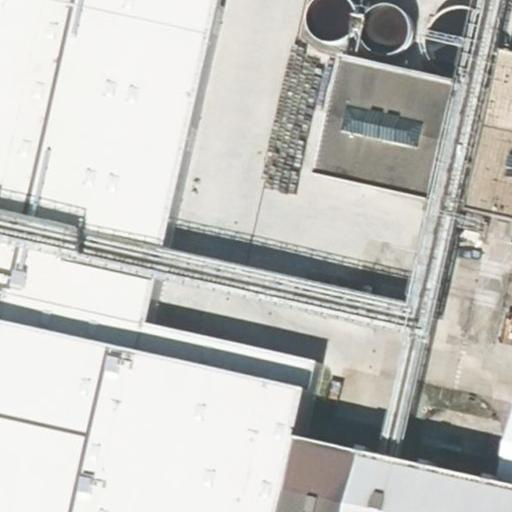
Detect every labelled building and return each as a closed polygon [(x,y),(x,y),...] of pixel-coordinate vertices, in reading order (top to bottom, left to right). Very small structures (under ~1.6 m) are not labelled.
[(227,0),(56,0),(0,242),(0,295),(12,298),(154,330),(227,0)] [(0,0),(0,242),(56,0),(0,0)] [(344,39),(355,31),(361,19),(360,7),(355,0),(314,0),(310,7),(309,19),(312,27),(319,35),(332,40),(344,39)] [(397,48),(408,41),(414,28),(413,17),(404,4),(396,0),(379,0),(370,6),(363,16),(362,28),(365,36),(372,44),(385,50),(397,48)] [(451,68),(465,70),(476,67),(488,58),(494,46),(494,31),(488,19),(480,11),(465,6),(453,8),(442,14),(434,26),(431,39),(434,50),(441,61),(451,68)] [(496,86),(345,54),(319,171),(511,214),(511,215),(507,236),(511,236),(511,45),(506,44),(496,86)] [(0,350),(0,511),(284,511),(318,367),(154,330),(12,298),(0,350)] [(511,511),(511,484),(307,438),(289,511),(511,511)]
